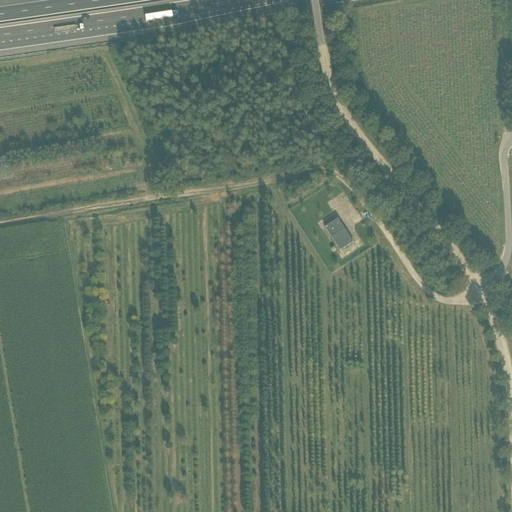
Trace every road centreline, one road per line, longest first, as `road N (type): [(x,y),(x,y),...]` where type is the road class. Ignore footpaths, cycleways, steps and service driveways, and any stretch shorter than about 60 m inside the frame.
road 1 (track): [(482,292),(461,303),(427,293),(356,188),(322,172),(0,225)]
road 2 (unclassified): [(482,292),(338,103),(314,0)]
road 3 (motorway): [(0,33),(239,0)]
road 4 (unclassified): [(511,434),(505,353),(482,292)]
